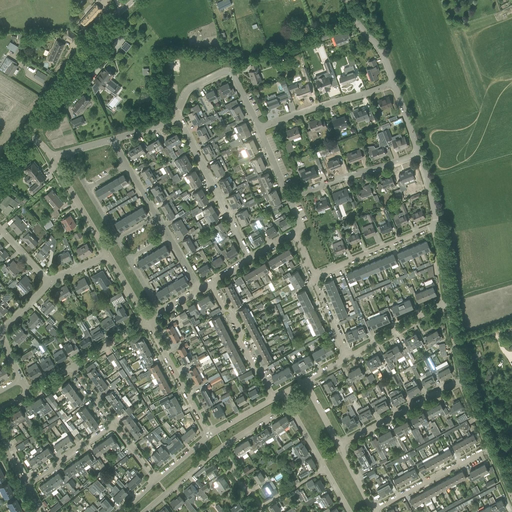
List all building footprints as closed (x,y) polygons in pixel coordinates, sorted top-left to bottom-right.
[(232,5),(229,0),(223,0),(217,3),(220,10),(232,5)] [(80,21),(81,22),(79,24),(80,25),(83,28),(85,26),(86,27),(102,9),(96,4),(85,16),(86,16),(80,21)] [(68,30),(67,31),(64,35),(72,41),(76,36),(68,30)] [(337,46),(344,43),(349,41),(346,35),(349,34),(347,30),(333,35),(337,46)] [(329,37),(327,32),(320,35),(322,41),(329,37)] [(65,45),(56,41),(55,43),(48,60),(56,63),(63,47),(65,45)] [(125,41),(120,47),(126,52),(131,45),(125,41)] [(10,42),(7,48),(15,52),(18,47),(10,42)] [(352,57),(347,59),(350,66),(355,64),(352,57)] [(12,76),(18,66),(15,64),(15,63),(7,58),(0,69),(12,76)] [(375,60),(370,61),(368,62),(370,68),(367,69),(371,80),(377,78),(376,73),(379,72),(378,68),(377,69),(376,66),(377,66),(375,60)] [(320,79),(316,81),(318,88),(319,89),(319,91),(321,90),(322,90),(323,92),(326,91),(326,90),(326,88),(329,87),(330,87),(329,83),(330,83),(330,81),(332,80),(335,79),(336,79),(329,61),(328,62),(328,61),(325,63),(324,64),(327,72),(328,74),(327,74),(328,76),(324,78),(323,76),(323,74),(319,76),(319,77),(320,79)] [(253,84),(257,82),(261,81),(257,70),(258,69),(256,64),(251,66),(252,71),(248,73),(250,77),(251,77),(252,79),(251,79),(253,84)] [(311,80),(307,71),(306,67),(302,68),(304,73),(302,74),(305,82),(307,81),(311,80)] [(356,79),(352,67),(348,68),(350,74),(343,76),(346,83),(346,84),(352,82),(352,81),(352,80),(356,79)] [(105,68),(100,75),(102,75),(100,78),(96,80),(95,81),(101,87),(103,88),(105,85),(113,91),(114,89),(115,89),(116,88),(115,88),(117,86),(109,80),(113,74),(110,72),(111,72),(109,71),(105,68)] [(33,77),(43,83),(47,76),(38,70),(33,77)] [(232,88),(231,89),(227,83),(224,84),(225,85),(220,87),(220,86),(220,87),(221,88),(217,90),(220,96),(221,98),(222,99),(226,97),(226,95),(225,92),(227,91),(229,95),(232,94),(235,93),(232,88)] [(308,85),(299,88),(297,83),(288,86),(290,91),(294,90),(295,94),(296,94),(297,94),(299,98),(297,99),(311,94),(311,96),(312,96),(308,85)] [(216,97),(217,97),(213,90),(210,91),(210,92),(206,94),(206,95),(202,97),(204,101),(208,110),(213,108),(212,104),(211,104),(209,101),(213,99),(215,102),(218,101),(218,100),(216,97)] [(276,96),(276,98),(266,101),(269,109),(275,107),(275,108),(278,107),(278,106),(280,105),(278,102),(288,98),(286,92),(276,96)] [(79,115),(90,101),(83,95),(72,109),(79,115)] [(378,101),(380,106),(381,108),(387,106),(388,107),(392,105),(389,97),(383,100),(383,99),(378,101)] [(242,110),(241,107),(240,108),(239,106),(237,103),(231,106),(222,110),(220,111),(221,115),(226,112),(228,113),(230,112),(232,116),(234,115),(242,110)] [(191,119),(200,114),(202,114),(197,104),(190,108),(192,111),(188,113),(188,114),(189,114),(191,119)] [(357,120),(368,116),(370,121),(374,120),(372,115),(370,110),(366,111),(365,108),(364,108),(364,107),(361,108),(361,109),(361,110),(358,111),(358,109),(353,110),(357,120)] [(244,114),(242,110),(234,115),(237,120),(244,117),(244,116),(243,114),(244,114)] [(206,122),(210,120),(211,119),(213,118),(212,117),(211,116),(210,117),(210,116),(205,118),(204,116),(202,117),(200,114),(191,119),(194,124),(194,125),(201,121),(202,123),(205,121),(206,122)] [(347,125),(347,123),(345,119),(346,119),(346,118),(345,118),(344,116),(336,119),(335,117),(332,119),(336,130),(347,125)] [(73,128),(81,124),(79,118),(70,121),(73,128)] [(316,121),(310,124),(312,131),(310,132),(312,135),(308,137),(311,144),(315,143),(313,139),(318,137),(316,132),(327,128),(324,122),(321,123),(320,118),(315,120),(316,121)] [(230,127),(228,124),(226,125),(224,125),(222,120),(219,122),(223,130),(230,127)] [(234,128),(236,133),(247,128),(245,123),(237,126),(234,128)] [(197,130),(200,136),(210,130),(208,124),(204,126),(201,128),(197,130)] [(290,140),(293,139),(294,141),(301,139),(300,136),(297,127),(293,129),(293,130),(287,132),(290,140)] [(231,146),(242,141),(240,138),(250,134),(247,128),(236,133),(236,134),(238,137),(236,140),(229,143),(231,146)] [(382,131),(383,132),(386,140),(386,141),(392,139),(388,129),(382,131)] [(210,138),(213,136),(210,130),(200,136),(202,141),(210,138)] [(383,132),(377,134),(380,142),(386,140),(383,132)] [(225,133),(218,136),(214,139),(215,141),(226,136),(225,133)] [(176,134),(171,138),(175,144),(176,147),(181,144),(182,141),(180,138),(179,138),(176,134)] [(392,142),(394,146),(396,151),(403,148),(403,146),(407,145),(404,137),(392,142)] [(171,146),(175,144),(171,138),(165,141),(167,145),(168,147),(169,147),(170,150),(173,149),(171,146)] [(158,139),(152,142),(157,150),(160,148),(160,149),(163,152),(165,155),(167,155),(168,156),(170,154),(169,153),(166,147),(164,149),(158,139)] [(244,147),(245,150),(255,145),(253,140),(253,139),(243,144),(242,141),(231,146),(231,148),(232,149),(241,144),(242,147),(244,147)] [(154,152),(157,150),(152,142),(147,146),(150,151),(148,152),(151,158),(153,161),(157,163),(157,162),(154,157),(157,156),(154,152)] [(206,153),(213,150),(218,147),(216,144),(215,144),(214,142),(210,144),(203,148),(206,153)] [(149,159),(151,158),(148,152),(146,153),(140,144),(134,148),(140,158),(140,157),(139,155),(142,153),(144,155),(146,154),(149,159)] [(374,150),(372,147),(366,147),(370,159),(374,157),(375,159),(386,155),(383,149),(385,148),(384,144),(381,145),(382,147),(374,150)] [(245,160),(254,156),(253,153),(258,151),(258,150),(257,150),(255,145),(245,150),(247,156),(238,160),(239,163),(245,160)] [(138,159),(140,158),(134,148),(129,151),(133,158),(136,156),(138,159)] [(214,153),(213,150),(206,153),(208,158),(208,159),(216,155),(216,156),(220,153),(218,150),(214,153)] [(169,153),(171,157),(173,159),(180,154),(178,151),(174,153),(173,151),(169,153)] [(363,158),(360,151),(347,156),(350,163),(354,161),(357,160),(363,158)] [(177,167),(189,160),(185,155),(174,161),(177,167)] [(214,170),(225,164),(221,156),(217,158),(218,160),(211,164),(214,170)] [(263,162),(260,157),(260,156),(250,161),(253,166),(263,162)] [(341,166),(339,161),(338,158),(327,162),(330,170),(341,166)] [(181,173),(192,166),(189,160),(177,167),(181,173)] [(152,173),(150,170),(154,168),(152,165),(157,163),(153,161),(148,164),(149,167),(141,172),(144,178),(152,173)] [(41,171),(38,168),(38,167),(34,162),(31,164),(30,163),(26,167),(27,168),(24,170),(28,175),(27,176),(28,178),(28,179),(29,179),(30,180),(33,178),(37,183),(29,190),(30,191),(30,192),(32,195),(42,186),(40,183),(46,178),(40,172),(41,171)] [(246,180),(258,174),(257,172),(265,168),(265,167),(263,162),(253,166),(254,170),(251,174),(245,177),(246,180)] [(219,174),(221,177),(226,175),(224,172),(228,170),(225,164),(214,170),(217,175),(217,176),(219,174)] [(307,179),(317,175),(314,168),(305,171),(304,169),(298,172),(301,179),(303,178),(304,180),(306,180),(307,180),(307,179)] [(404,181),(409,179),(414,178),(412,172),(414,171),(413,168),(404,171),(405,172),(398,175),(399,178),(402,177),(404,181)] [(191,181),(198,177),(195,171),(185,177),(187,179),(189,178),(191,181)] [(148,184),(152,181),(159,177),(157,174),(156,175),(154,172),(152,173),(144,178),(148,184)] [(270,179),(268,174),(268,173),(263,175),(262,172),(258,174),(246,180),(247,181),(248,182),(254,179),(254,180),(257,179),(260,184),(263,182),(270,179)] [(123,174),(118,178),(122,186),(128,182),(123,174)] [(223,186),(230,183),(226,175),(221,177),(222,179),(219,181),(220,181),(223,186)] [(202,183),(198,177),(191,181),(192,184),(191,185),(192,188),(202,183)] [(395,187),(391,177),(385,179),(381,180),(382,183),(380,184),(377,184),(378,190),(381,190),(382,191),(385,191),(384,188),(390,185),(391,188),(395,187)] [(117,189),(122,186),(118,178),(112,181),(117,189)] [(269,186),(273,184),(270,179),(263,182),(260,184),(261,186),(260,187),(260,189),(261,192),(270,189),(269,186)] [(111,192),(117,189),(112,181),(107,184),(111,192)] [(233,188),(236,186),(233,181),(230,183),(223,186),(225,192),(233,188)] [(242,187),(248,184),(248,182),(247,181),(236,186),(238,189),(242,187)] [(107,184),(101,187),(106,195),(111,192),(107,184)] [(155,195),(161,191),(160,189),(161,188),(159,186),(158,186),(157,185),(151,188),(152,191),(151,192),(153,195),(155,195)] [(356,196),(359,201),(363,200),(363,198),(372,194),(370,187),(369,187),(368,185),(363,187),(364,189),(359,191),(360,194),(359,194),(359,195),(356,196)] [(100,198),(106,195),(101,187),(96,191),(100,198)] [(231,203),(242,197),(240,194),(241,194),(241,193),(241,191),(243,190),(242,187),(238,189),(234,191),(235,193),(228,197),(229,199),(231,203)] [(346,188),(332,194),(336,205),(341,203),(341,201),(347,199),(348,200),(352,199),(350,194),(349,195),(346,188)] [(197,199),(205,195),(202,189),(192,195),(195,201),(197,200),(197,199)] [(278,196),(275,190),(276,190),(275,190),(271,192),(270,189),(261,192),(256,195),(254,196),(255,198),(255,199),(262,196),(265,197),(266,201),(268,200),(278,196)] [(394,191),(397,199),(400,198),(401,201),(404,200),(400,189),(394,191)] [(55,210),(63,203),(60,200),(59,200),(57,197),(54,193),(53,192),(52,190),(44,197),(55,210)] [(159,201),(163,199),(166,197),(162,191),(161,191),(155,195),(159,201)] [(178,193),(171,198),(169,199),(170,202),(178,197),(180,196),(178,193)] [(15,208),(18,203),(5,194),(2,198),(2,199),(3,198),(3,199),(0,203),(0,207),(4,210),(3,212),(7,215),(13,207),(15,208)] [(199,206),(204,203),(208,201),(205,195),(197,199),(197,200),(199,203),(197,204),(199,206)] [(262,213),(269,210),(281,204),(279,202),(281,201),(280,201),(278,196),(268,200),(270,206),(266,208),(261,210),(262,213)] [(240,205),(242,208),(256,201),(255,199),(255,198),(245,203),(242,197),(231,203),(234,208),(234,209),(240,205)] [(324,209),(329,207),(330,207),(328,202),(327,203),(325,197),(320,199),(321,201),(315,204),(316,206),(315,207),(316,207),(319,214),(325,212),(324,209)] [(239,219),(250,214),(248,210),(249,209),(248,208),(257,203),(256,201),(242,208),(243,210),(236,214),(237,214),(239,219)] [(161,206),(165,213),(171,209),(175,207),(174,205),(171,206),(170,203),(168,204),(167,203),(161,206)] [(281,204),(269,210),(270,213),(283,207),(282,204),(281,204)] [(215,211),(211,205),(205,209),(206,212),(203,215),(205,217),(208,215),(215,211)] [(142,207),(137,210),(142,218),(147,215),(142,207)] [(174,214),(178,212),(175,207),(171,209),(165,213),(169,219),(175,216),(174,214)] [(191,214),(193,217),(202,211),(203,211),(201,208),(199,209),(191,214)] [(391,220),(386,208),(382,209),(384,213),(385,213),(388,221),(391,220)] [(136,221),(142,218),(137,210),(131,213),(136,221)] [(190,213),(189,210),(185,213),(179,216),(180,218),(172,223),(173,226),(172,227),(175,230),(185,224),(182,219),(190,213)] [(212,221),(213,223),(218,220),(217,218),(218,217),(215,211),(208,215),(211,221),(212,221)] [(421,211),(417,213),(412,215),(415,221),(424,218),(421,211)] [(131,213),(126,217),(131,224),(136,221),(131,213)] [(252,218),(250,214),(239,219),(242,225),(249,221),(249,220),(252,218)] [(405,215),(399,218),(397,214),(394,215),(398,226),(408,222),(405,215)] [(18,234),(22,231),(26,227),(16,215),(12,219),(14,221),(10,225),(12,228),(13,228),(14,229),(14,230),(18,234)] [(286,218),(284,215),(281,217),(274,221),(277,225),(279,223),(283,229),(287,226),(287,227),(287,226),(290,225),(286,218)] [(67,230),(71,228),(76,225),(73,221),(72,222),(69,216),(61,221),(67,230)] [(125,228),(131,224),(126,217),(121,220),(125,228)] [(52,223),(50,220),(43,224),(46,229),(48,228),(47,226),(52,223)] [(121,220),(119,221),(115,223),(120,231),(125,228),(121,220)] [(218,220),(213,223),(215,225),(214,226),(218,231),(224,228),(221,222),(220,223),(218,220)] [(352,222),(354,229),(353,229),(355,235),(346,238),(348,243),(350,242),(351,244),(360,240),(357,234),(360,233),(358,227),(355,220),(352,222)] [(389,222),(380,226),(378,227),(380,232),(382,231),(383,233),(392,229),(389,222)] [(277,233),(275,229),(273,226),(271,223),(268,225),(270,228),(266,230),(270,237),(274,234),(277,233)] [(185,224),(175,230),(179,236),(188,231),(189,234),(193,231),(195,230),(193,227),(189,230),(185,224)] [(373,227),(371,224),(362,228),(363,231),(366,238),(370,236),(369,235),(373,234),(374,235),(376,234),(373,227)] [(212,243),(208,243),(209,245),(213,244),(216,244),(220,241),(219,239),(228,233),(224,228),(218,231),(215,233),(218,239),(212,243)] [(264,241),(260,234),(259,234),(257,231),(254,232),(255,233),(251,235),(250,234),(248,236),(252,243),(254,241),(256,245),(257,245),(257,244),(261,242),(264,241)] [(37,242),(28,233),(22,239),(26,242),(27,241),(29,244),(32,247),(37,242)] [(50,249),(54,245),(55,246),(56,240),(52,235),(44,242),(46,244),(40,250),(41,251),(37,254),(42,260),(49,254),(47,252),(50,249)] [(182,241),(186,247),(193,243),(191,240),(194,238),(192,235),(182,241)] [(343,244),(342,240),(337,242),(332,244),(332,245),(334,244),(335,247),(334,248),(335,252),(334,252),(335,253),(336,252),(337,254),(346,250),(343,244)] [(424,252),(425,251),(430,249),(427,241),(421,244),(424,252)] [(195,246),(193,243),(186,247),(189,253),(199,247),(197,244),(195,246)] [(87,244),(82,246),(77,250),(82,258),(86,256),(85,255),(88,254),(91,252),(87,244)] [(418,254),(424,252),(421,244),(415,246),(418,254)] [(165,245),(160,248),(164,256),(170,253),(165,245)] [(225,249),(221,251),(225,258),(228,256),(230,259),(234,257),(234,255),(238,253),(233,245),(230,247),(232,249),(227,252),(225,249)] [(415,246),(409,248),(412,257),(418,254),(415,246)] [(159,259),(164,256),(160,248),(154,251),(159,259)] [(289,248),(283,252),(288,259),(293,256),(289,248)] [(407,259),(412,257),(409,248),(403,251),(407,259)] [(72,263),(73,263),(67,249),(64,251),(64,252),(60,254),(59,255),(58,256),(58,257),(57,257),(57,258),(57,259),(57,260),(58,261),(58,262),(59,263),(60,263),(60,264),(61,264),(62,264),(64,265),(64,264),(63,261),(67,260),(67,262),(71,260),(72,263)] [(208,260),(205,254),(202,250),(199,252),(205,262),(208,260)] [(154,251),(149,255),(153,262),(159,259),(154,251)] [(397,253),(399,258),(401,262),(407,259),(403,251),(397,253)] [(283,252),(278,255),(283,262),(288,259),(283,252)] [(223,262),(221,257),(219,254),(216,255),(218,258),(212,261),(213,263),(216,267),(220,265),(219,264),(223,262)] [(392,269),(398,266),(393,254),(387,257),(391,265),(392,269)] [(148,266),(153,262),(149,255),(143,258),(148,266)] [(278,255),(273,258),(278,265),(283,262),(278,255)] [(385,267),(391,265),(387,257),(381,259),(385,267)] [(142,269),(147,266),(148,266),(143,258),(138,261),(142,269)] [(278,265),(273,258),(268,261),(272,268),(278,265)] [(381,259),(376,261),(379,270),(385,267),(381,259)] [(0,266),(0,268),(3,272),(6,275),(10,271),(14,276),(20,270),(15,265),(16,264),(13,261),(7,266),(3,263),(0,266)] [(373,272),(379,270),(376,261),(370,264),(373,272)] [(265,263),(259,266),(264,273),(269,270),(265,263)] [(210,269),(207,265),(207,264),(199,269),(202,275),(206,273),(205,272),(210,269)] [(373,272),(370,264),(364,266),(367,275),(373,272)] [(259,276),(264,273),(259,266),(254,269),(259,276)] [(362,277),(367,275),(364,266),(358,269),(362,277)] [(254,269),(249,272),(254,279),(259,276),(254,269)] [(358,269),(352,271),(356,280),(362,277),(358,269)] [(402,270),(404,275),(405,277),(407,276),(413,274),(412,271),(407,274),(405,269),(402,270)] [(108,286),(107,285),(110,284),(106,278),(106,279),(104,275),(102,271),(92,277),(94,281),(98,279),(103,289),(105,289),(107,287),(108,286)] [(288,277),(291,283),(301,277),(297,271),(291,275),(288,277)] [(350,282),(356,280),(352,271),(346,274),(350,282)] [(248,282),(254,279),(249,272),(244,275),(248,282)] [(11,289),(17,284),(25,293),(32,286),(26,280),(28,279),(25,276),(20,281),(18,281),(16,278),(12,282),(8,286),(11,289)] [(184,276),(178,279),(183,287),(188,284),(184,276)] [(300,285),(304,283),(301,277),(291,283),(294,288),(290,290),(292,293),(301,288),(300,285)] [(89,286),(87,282),(84,278),(78,282),(78,283),(74,285),(79,293),(87,288),(87,287),(89,286)] [(224,286),(227,291),(236,287),(241,284),(238,278),(235,280),(236,283),(232,285),(231,282),(224,286)] [(177,290),(183,287),(178,279),(173,283),(177,290)] [(324,283),(327,289),(335,286),(333,280),(324,283)] [(433,282),(428,284),(425,285),(427,289),(430,297),(436,294),(434,290),(436,290),(433,282)] [(173,283),(167,286),(172,294),(177,290),(173,283)] [(71,293),(68,290),(66,285),(60,289),(60,290),(56,293),(61,300),(69,295),(69,294),(71,293)] [(166,297),(172,294),(167,286),(162,289),(166,297)] [(337,291),(335,286),(327,289),(329,295),(337,291)] [(229,297),(239,292),(236,287),(227,291),(229,297)] [(424,299),(430,297),(427,289),(423,290),(422,287),(419,288),(421,291),(424,299)] [(161,300),(166,297),(162,289),(156,292),(161,300)] [(299,300),(308,296),(305,290),(296,294),(299,300)] [(91,292),(95,303),(99,301),(95,291),(91,292)] [(329,295),(331,301),(340,297),(337,291),(329,295)] [(424,299),(421,291),(415,294),(418,302),(424,299)] [(5,308),(9,304),(6,301),(12,296),(8,292),(1,298),(3,301),(0,303),(0,316),(7,310),(5,308)] [(229,297),(232,302),(239,298),(238,296),(240,295),(239,292),(229,297)] [(115,295),(100,304),(102,307),(105,305),(107,304),(111,302),(117,298),(115,295)] [(208,295),(203,298),(209,308),(211,307),(214,305),(208,295)] [(310,302),(308,296),(299,300),(302,306),(310,302)] [(241,297),(239,298),(232,302),(235,307),(242,304),(241,303),(244,302),(241,297)] [(342,303),(340,297),(331,301),(334,306),(342,303)] [(125,311),(122,307),(120,303),(117,298),(111,302),(114,306),(117,304),(120,308),(116,310),(118,314),(117,313),(113,316),(114,317),(115,316),(119,322),(124,319),(127,317),(124,311),(125,311)] [(199,309),(201,312),(203,315),(206,313),(205,311),(209,308),(203,298),(198,301),(202,308),(199,309)] [(55,306),(52,303),(49,299),(43,304),(44,305),(41,308),(44,312),(47,314),(54,307),(53,307),(55,306)] [(403,302),(407,310),(413,308),(409,299),(403,302)] [(313,307),(310,302),(302,306),(298,308),(301,313),(305,311),(313,307)] [(401,313),(407,310),(403,302),(398,304),(401,313)] [(345,309),(342,303),(334,306),(336,312),(345,309)] [(196,315),(199,313),(201,312),(199,309),(197,305),(195,306),(194,304),(188,307),(192,315),(195,313),(196,315)] [(401,313),(398,304),(392,307),(395,315),(401,313)] [(115,324),(110,317),(113,316),(107,306),(103,308),(105,312),(106,311),(109,316),(100,322),(102,325),(103,324),(107,330),(110,328),(110,327),(115,324)] [(239,310),(241,315),(248,312),(245,307),(239,310)] [(316,313),(313,307),(305,311),(308,317),(316,313)] [(389,321),(387,316),(391,315),(387,307),(384,308),(386,313),(380,315),(384,323),(389,321)] [(347,315),(345,309),(336,312),(339,318),(347,315)] [(250,311),(248,312),(241,315),(244,321),(253,316),(250,311)] [(89,320),(93,318),(93,317),(97,324),(100,322),(96,317),(94,312),(87,316),(89,320)] [(33,328),(39,322),(42,326),(45,323),(41,320),(42,319),(35,313),(30,318),(31,319),(27,322),(33,328)] [(319,319),(316,313),(308,317),(310,323),(319,319)] [(189,320),(187,315),(181,318),(183,322),(182,323),(185,327),(191,324),(189,320)] [(378,326),(384,323),(380,315),(374,317),(378,326)] [(219,316),(210,320),(213,326),(214,325),(222,321),(219,316)] [(254,319),(253,316),(244,321),(247,326),(253,323),(252,320),(254,319)] [(51,326),(55,322),(50,317),(46,320),(51,326)] [(366,334),(364,329),(368,328),(363,317),(359,319),(362,326),(357,328),(360,337),(366,334)] [(378,326),(374,317),(368,320),(372,328),(378,326)] [(321,324),(319,319),(310,323),(313,328),(321,324)] [(224,326),(222,321),(214,325),(217,330),(224,326)] [(170,335),(176,332),(173,327),(178,325),(176,322),(171,324),(172,325),(167,328),(170,335)] [(253,323),(247,326),(249,331),(256,328),(255,326),(257,324),(256,322),(253,323)] [(324,330),(321,324),(313,328),(316,334),(324,330)] [(227,332),(224,326),(217,330),(219,336),(227,332)] [(27,335),(20,327),(17,330),(17,331),(15,333),(15,332),(11,336),(15,339),(11,342),(14,346),(23,337),(24,338),(27,335)] [(54,337),(56,336),(60,334),(54,327),(49,332),(54,337)] [(256,328),(249,331),(252,336),(261,332),(258,327),(256,328)] [(354,339),(360,337),(357,328),(351,331),(354,339)] [(86,329),(82,331),(84,334),(84,335),(83,338),(84,339),(79,342),(83,348),(87,346),(86,345),(91,342),(91,343),(87,336),(90,334),(86,329)] [(104,335),(101,330),(100,329),(92,334),(96,340),(99,338),(99,337),(104,335)] [(431,334),(435,340),(438,338),(439,341),(443,339),(439,333),(439,334),(437,330),(436,331),(431,334)] [(351,331),(350,331),(345,333),(349,341),(354,339),(351,331)] [(178,337),(176,332),(170,335),(174,342),(179,339),(180,340),(184,338),(183,335),(178,337)] [(230,337),(227,332),(219,336),(222,341),(230,337)] [(252,336),(255,342),(264,337),(261,332),(252,336)] [(413,335),(410,337),(416,347),(423,344),(421,340),(419,341),(415,334),(414,335),(413,335)] [(429,342),(426,343),(429,348),(432,346),(433,344),(436,342),(435,340),(431,334),(426,336),(426,337),(429,342)] [(79,350),(75,344),(74,343),(77,341),(73,335),(70,337),(73,341),(71,342),(70,342),(65,345),(67,349),(71,355),(79,350)] [(135,349),(146,343),(144,341),(145,340),(144,338),(143,338),(142,338),(140,336),(131,341),(130,342),(133,346),(135,349)] [(232,342),(230,337),(222,341),(225,346),(232,342)] [(255,342),(257,347),(264,344),(267,342),(264,337),(255,342)] [(416,347),(410,337),(406,339),(405,340),(404,340),(407,344),(405,345),(409,351),(416,347)] [(37,347),(38,346),(41,345),(34,338),(31,341),(37,347)] [(45,342),(41,345),(38,346),(42,352),(47,349),(45,346),(47,345),(45,342)] [(178,349),(182,356),(187,353),(185,348),(189,346),(187,342),(182,345),(183,346),(178,349)] [(225,346),(228,351),(235,348),(232,342),(225,346)] [(141,352),(148,348),(146,343),(135,349),(136,351),(139,349),(141,352)] [(267,349),(264,344),(257,347),(260,352),(267,349)] [(323,347),(328,355),(333,352),(329,344),(323,347)] [(392,349),(397,359),(403,356),(401,353),(397,345),(397,346),(393,347),(393,348),(392,349)] [(322,358),(328,355),(323,347),(318,350),(322,358)] [(143,358),(151,353),(148,348),(141,352),(137,354),(138,356),(142,354),(143,357),(143,358)] [(238,353),(235,348),(228,351),(230,357),(238,353)] [(63,360),(67,358),(61,349),(53,354),(58,363),(62,361),(62,360),(63,360)] [(269,354),(267,349),(260,352),(263,358),(269,354)] [(384,358),(388,365),(391,370),(394,368),(395,365),(393,362),(398,359),(397,359),(392,349),(390,350),(390,349),(389,350),(386,352),(386,351),(386,352),(388,356),(384,358)] [(322,358),(318,350),(312,353),(317,361),(322,358)] [(22,360),(33,354),(33,353),(31,351),(21,357),(22,360)] [(153,362),(152,360),(154,358),(151,353),(143,358),(143,357),(141,359),(143,363),(140,365),(142,368),(153,362)] [(190,358),(187,353),(182,356),(186,363),(191,360),(191,361),(196,359),(194,355),(190,358)] [(230,357),(233,362),(240,358),(238,353),(230,357)] [(111,362),(116,358),(113,354),(107,357),(110,362),(111,362)] [(272,360),(269,354),(263,358),(266,363),(272,360)] [(303,358),(307,366),(313,363),(309,355),(303,358)] [(375,357),(372,359),(376,366),(379,364),(380,366),(384,364),(382,361),(381,362),(377,355),(377,356),(376,357),(376,356),(375,356),(375,357)] [(441,379),(446,376),(441,367),(436,370),(429,356),(426,358),(434,372),(435,373),(437,372),(441,379)] [(46,371),(54,366),(49,357),(41,362),(46,371)] [(243,363),(240,358),(233,362),(236,367),(243,363)] [(302,369),(307,366),(303,358),(298,361),(302,369)] [(424,373),(425,374),(430,384),(435,381),(436,381),(432,374),(434,372),(426,358),(424,359),(429,370),(424,373)] [(378,368),(376,366),(372,359),(369,360),(368,360),(368,361),(367,362),(367,361),(366,362),(369,366),(367,367),(371,372),(378,368)] [(292,365),(294,368),(296,372),(302,369),(298,361),(292,365)] [(40,374),(42,373),(35,363),(27,369),(33,379),(38,376),(37,375),(39,374),(40,374)] [(96,370),(95,368),(96,367),(93,363),(85,368),(88,372),(87,372),(90,377),(97,372),(100,370),(99,368),(96,370)] [(193,377),(198,374),(196,369),(200,367),(198,363),(194,366),(194,367),(189,370),(193,377)] [(246,369),(243,363),(236,367),(238,373),(246,369)] [(448,363),(441,367),(446,376),(452,373),(452,374),(452,373),(449,367),(448,363)] [(141,379),(145,377),(149,374),(153,373),(160,369),(157,364),(148,368),(149,370),(143,373),(142,373),(139,375),(141,379)] [(128,366),(124,369),(129,376),(133,373),(128,366)] [(283,370),(287,378),(293,374),(288,366),(283,370)] [(0,378),(3,376),(5,379),(9,377),(7,375),(8,374),(8,373),(7,374),(3,368),(1,369),(0,367),(0,378)] [(355,368),(353,369),(359,380),(361,378),(360,376),(364,373),(362,370),(361,370),(359,367),(356,369),(355,369),(355,368)] [(162,374),(160,369),(153,373),(156,378),(162,374)] [(287,378),(283,370),(280,371),(279,369),(278,369),(276,371),(277,373),(282,381),(287,378)] [(359,380),(353,369),(351,370),(352,371),(351,371),(352,371),(348,373),(350,377),(346,379),(350,386),(353,385),(352,380),(355,379),(356,381),(359,380)] [(101,377),(104,374),(100,370),(97,372),(90,377),(94,382),(101,376),(101,377)] [(254,375),(251,370),(239,376),(242,381),(254,375)] [(210,381),(220,375),(218,373),(208,378),(210,381)] [(276,384),(282,381),(277,373),(272,376),(276,384)] [(165,379),(162,374),(156,378),(158,383),(165,379)] [(201,378),(198,374),(193,377),(197,384),(202,381),(203,382),(207,380),(205,376),(201,378)] [(328,391),(332,389),(334,387),(333,384),(337,382),(335,378),(333,374),(328,377),(330,380),(323,384),(324,386),(325,385),(328,391)] [(425,387),(430,384),(425,374),(419,377),(425,387)] [(220,375),(210,381),(212,384),(222,379),(220,375)] [(104,381),(101,377),(101,376),(94,382),(97,386),(104,381)] [(101,391),(110,384),(107,379),(104,381),(97,386),(101,391)] [(158,390),(161,388),(168,384),(165,379),(158,383),(160,386),(156,387),(157,388),(153,390),(154,392),(158,390)] [(414,379),(409,382),(414,392),(418,391),(418,392),(421,391),(414,379)] [(65,392),(72,387),(68,382),(61,387),(63,390),(61,392),(62,394),(63,393),(65,392)] [(411,394),(414,392),(409,382),(404,385),(406,388),(408,392),(410,397),(412,396),(411,394)] [(109,400),(119,393),(115,388),(117,387),(115,384),(114,385),(110,388),(112,390),(105,395),(107,397),(109,400)] [(171,390),(168,384),(161,388),(164,393),(171,390)] [(204,397),(210,395),(207,390),(211,387),(210,384),(205,386),(206,388),(201,390),(204,397)] [(68,397),(75,392),(72,387),(65,392),(68,397)] [(343,395),(341,392),(343,391),(341,387),(335,390),(337,393),(330,396),(331,398),(334,404),(341,400),(339,397),(343,395)] [(255,388),(251,391),(248,392),(252,398),(259,394),(255,388)] [(394,390),(393,391),(399,402),(404,399),(405,399),(400,391),(399,391),(398,390),(397,390),(396,390),(395,390),(394,390)] [(394,404),(399,402),(393,391),(388,394),(390,398),(394,405),(394,404)] [(68,397),(67,398),(65,399),(67,402),(70,399),(72,401),(79,396),(75,392),(68,397)] [(222,401),(227,398),(231,396),(228,392),(220,397),(222,401)] [(46,398),(50,403),(55,400),(55,399),(51,393),(46,398)] [(122,397),(119,393),(109,400),(112,404),(122,397)] [(246,401),(244,396),(243,395),(242,393),(239,395),(240,397),(236,399),(239,405),(246,401)] [(345,402),(347,400),(355,396),(354,393),(343,398),(345,402)] [(212,399),(210,395),(204,397),(208,405),(213,402),(214,403),(218,400),(217,397),(212,399)] [(385,395),(378,399),(380,403),(383,409),(388,406),(388,407),(389,406),(386,402),(388,401),(385,395)] [(82,401),(79,396),(72,401),(69,403),(73,408),(75,406),(82,401)] [(178,402),(175,396),(168,400),(166,396),(159,400),(161,404),(163,403),(167,409),(178,402)] [(231,396),(227,398),(233,407),(236,406),(231,396)] [(347,400),(350,405),(353,404),(352,401),(357,399),(355,396),(347,400)] [(112,404),(116,409),(125,402),(122,397),(112,404)] [(44,404),(43,402),(41,398),(35,401),(40,408),(42,411),(42,412),(50,407),(47,402),(44,404)] [(378,412),(383,409),(380,403),(378,399),(371,403),(372,407),(374,406),(378,412)] [(58,405),(55,400),(50,403),(54,408),(57,405),(58,405)] [(347,400),(345,402),(349,411),(346,412),(348,415),(346,416),(341,419),(344,422),(346,421),(349,428),(351,427),(351,426),(357,423),(352,415),(355,414),(350,405),(347,400)] [(40,408),(35,401),(31,404),(35,411),(37,414),(42,411),(40,408)] [(450,409),(452,413),(453,414),(457,412),(455,410),(459,408),(461,411),(464,410),(462,407),(462,406),(459,401),(452,405),(453,407),(450,409)] [(122,412),(124,415),(131,409),(136,405),(135,404),(130,408),(129,406),(125,402),(116,409),(119,414),(122,412)] [(177,415),(175,412),(181,408),(178,402),(167,409),(170,414),(167,416),(169,419),(174,416),(177,415)] [(37,414),(35,411),(31,404),(26,407),(28,410),(26,411),(28,415),(33,413),(35,416),(37,414)] [(224,413),(219,404),(212,408),(214,411),(214,412),(212,413),(215,417),(217,416),(217,417),(224,413)] [(448,413),(446,407),(443,409),(440,404),(433,407),(436,413),(440,411),(443,416),(448,413)] [(373,415),(367,405),(362,408),(367,418),(372,415),(373,415)] [(82,416),(89,411),(85,406),(76,413),(79,418),(82,416)] [(433,415),(436,413),(433,407),(427,411),(432,420),(435,419),(433,415)] [(362,421),(367,418),(362,408),(356,411),(362,421)] [(26,419),(20,409),(15,412),(21,422),(22,423),(27,420),(26,419)] [(133,412),(131,409),(124,415),(125,417),(122,419),(126,424),(132,419),(129,415),(133,412)] [(57,413),(62,420),(67,416),(64,412),(61,414),(59,411),(57,413)] [(89,411),(82,416),(79,418),(81,420),(83,418),(85,421),(92,416),(89,411)] [(15,412),(10,415),(17,425),(21,422),(15,412)] [(428,423),(423,413),(417,416),(420,423),(422,426),(428,423)] [(465,413),(458,417),(461,422),(467,418),(465,413)] [(70,414),(67,416),(62,420),(67,427),(69,426),(66,421),(67,421),(72,417),(70,414)] [(17,426),(16,426),(17,425),(10,415),(5,418),(10,426),(12,429),(17,426)] [(39,417),(43,424),(45,427),(48,425),(46,422),(45,423),(40,416),(39,417)] [(95,420),(92,416),(85,421),(88,425),(95,420)] [(286,416),(279,420),(283,426),(285,429),(289,426),(289,427),(293,425),(290,421),(289,422),(286,416)] [(411,419),(416,429),(419,428),(417,425),(420,423),(417,416),(411,419)] [(158,425),(154,418),(151,419),(149,420),(154,428),(158,425)] [(454,425),(452,422),(450,418),(446,421),(449,426),(445,428),(446,430),(454,425)] [(136,423),(132,419),(126,424),(129,429),(136,423)] [(88,425),(89,426),(92,430),(99,425),(95,420),(88,425)] [(274,428),(271,429),(275,435),(280,432),(278,429),(283,426),(279,420),(272,424),(274,428)] [(404,431),(406,435),(409,433),(407,429),(410,428),(407,421),(400,425),(404,431)] [(461,424),(463,426),(464,429),(465,431),(468,430),(470,429),(466,421),(461,424)] [(139,428),(142,426),(140,424),(138,426),(136,423),(129,429),(132,433),(139,428)] [(63,424),(60,426),(65,432),(66,434),(67,433),(69,431),(63,424)] [(146,430),(143,425),(142,426),(139,428),(132,433),(136,438),(138,437),(139,439),(145,435),(143,433),(146,430)] [(406,435),(404,431),(400,425),(394,428),(397,434),(395,435),(397,438),(399,437),(400,438),(406,435)] [(196,433),(194,431),(194,430),(194,429),(194,430),(190,426),(187,429),(188,429),(186,431),(191,437),(196,433)] [(433,434),(428,436),(429,439),(438,434),(434,427),(430,429),(433,434)] [(267,428),(260,432),(265,441),(272,437),(274,440),(277,438),(275,435),(271,429),(269,431),(267,428)] [(400,444),(397,438),(395,435),(393,436),(391,434),(392,434),(391,433),(390,430),(389,431),(384,434),(389,444),(394,441),(397,447),(400,445),(400,444)] [(452,432),(451,430),(443,434),(448,442),(451,441),(448,434),(452,432)] [(468,437),(471,443),(477,440),(473,434),(471,435),(468,430),(465,431),(468,437)] [(21,433),(25,439),(30,436),(27,431),(23,433),(22,433),(21,433)] [(154,438),(156,436),(152,431),(145,436),(148,440),(149,442),(154,438)] [(186,441),(191,437),(186,431),(184,433),(184,434),(181,436),(183,438),(184,439),(186,441)] [(255,440),(252,441),(257,449),(260,447),(260,448),(267,443),(265,441),(260,432),(253,436),(255,440)] [(18,443),(23,440),(20,434),(14,438),(18,443)] [(390,446),(389,444),(384,434),(381,435),(380,435),(378,436),(378,437),(379,439),(379,440),(380,440),(381,443),(379,445),(381,450),(385,456),(386,456),(386,455),(387,454),(386,453),(387,453),(386,451),(385,449),(390,446)] [(68,446),(73,442),(68,435),(63,438),(68,446)] [(111,446),(113,449),(118,445),(111,435),(106,439),(111,446)] [(421,435),(417,436),(418,438),(421,443),(429,439),(428,436),(423,438),(421,435)] [(145,442),(148,440),(145,436),(138,441),(141,445),(145,442)] [(180,441),(177,437),(172,441),(172,442),(177,448),(182,444),(183,444),(181,442),(180,441)] [(468,437),(463,440),(466,446),(471,443),(468,437)] [(64,449),(68,446),(63,438),(59,442),(64,449)] [(177,448),(172,442),(172,441),(169,438),(166,440),(169,444),(166,446),(170,450),(170,451),(171,451),(172,453),(173,453),(172,452),(177,448)] [(456,440),(457,442),(461,449),(466,446),(463,440),(462,438),(456,440)] [(106,439),(102,442),(107,449),(111,446),(106,439)] [(248,440),(241,444),(247,453),(245,450),(249,447),(251,450),(252,449),(253,451),(257,449),(252,441),(250,443),(248,440)] [(26,446),(23,441),(18,445),(21,450),(26,446)] [(59,452),(64,449),(59,442),(54,445),(59,452)] [(102,442),(97,445),(102,452),(107,449),(102,442)] [(296,446),(293,447),(294,450),(294,452),(296,455),(297,455),(299,457),(296,458),(298,461),(299,461),(306,457),(305,454),(308,452),(304,445),(303,445),(302,442),(296,446)] [(357,455),(367,450),(363,442),(360,444),(361,446),(354,449),(357,455)] [(456,452),(461,449),(457,442),(452,445),(456,452)] [(240,457),(247,453),(241,444),(234,448),(240,457)] [(97,456),(102,452),(97,445),(92,449),(97,456)] [(155,449),(156,450),(164,460),(169,455),(169,456),(169,455),(167,453),(168,453),(167,452),(164,449),(163,450),(161,446),(156,450),(155,449)] [(43,461),(48,458),(43,450),(41,447),(36,450),(37,451),(43,461)] [(48,447),(43,450),(48,458),(53,454),(48,447)] [(159,464),(164,460),(156,450),(155,449),(152,451),(156,456),(154,458),(155,459),(156,461),(157,462),(159,464)] [(411,455),(416,453),(415,452),(416,452),(417,451),(415,449),(407,453),(411,460),(412,459),(410,455),(411,455)] [(442,461),(448,458),(444,452),(443,449),(437,452),(439,455),(442,461)] [(450,449),(444,452),(448,458),(453,456),(453,455),(450,449)] [(368,457),(371,456),(367,450),(357,455),(360,461),(368,457)] [(43,461),(37,451),(32,455),(39,464),(43,461)] [(90,467),(98,462),(97,460),(95,458),(93,460),(88,453),(83,456),(88,464),(90,467)] [(121,458),(118,454),(117,453),(112,457),(115,460),(116,462),(121,458)] [(34,468),(39,464),(32,455),(29,457),(30,457),(26,459),(30,464),(29,465),(31,467),(33,466),(34,468)] [(371,455),(371,456),(368,457),(360,461),(363,467),(370,464),(371,465),(375,463),(371,455)] [(437,464),(442,461),(439,455),(434,458),(437,464)] [(83,456),(78,460),(84,467),(86,470),(90,467),(88,464),(83,456)] [(126,456),(117,463),(120,466),(125,462),(129,459),(126,456)] [(305,470),(299,474),(301,478),(307,474),(313,471),(311,467),(315,465),(311,457),(308,459),(306,457),(299,461),(301,464),(302,463),(303,465),(306,464),(309,468),(305,470)] [(432,467),(437,464),(434,458),(429,460),(432,467)] [(86,470),(84,467),(78,460),(74,463),(81,473),(86,470)] [(427,470),(432,467),(429,460),(423,463),(427,470)] [(427,470),(423,463),(422,461),(416,464),(418,466),(421,473),(422,472),(427,470)] [(79,475),(81,473),(74,463),(69,466),(74,474),(77,472),(79,475)] [(217,473),(218,472),(217,470),(218,469),(214,464),(206,469),(205,470),(208,475),(207,475),(210,479),(214,476),(214,475),(216,474),(217,474),(217,473)] [(477,468),(483,479),(485,478),(483,474),(488,471),(484,464),(483,465),(477,468)] [(117,468),(115,465),(110,469),(116,476),(118,474),(114,469),(117,468)] [(246,474),(250,472),(256,468),(254,465),(249,469),(248,466),(243,469),(244,472),(246,474)] [(64,470),(67,474),(69,477),(72,475),(74,478),(76,477),(74,474),(69,466),(64,470)] [(204,470),(205,470),(206,469),(204,466),(197,472),(199,474),(204,470)] [(418,475),(413,466),(408,469),(409,471),(413,477),(418,475)] [(483,479),(477,468),(476,468),(470,472),(469,472),(473,479),(477,477),(480,481),(483,479)] [(129,472),(127,474),(137,484),(141,479),(142,479),(140,477),(141,475),(136,470),(132,475),(129,472)] [(261,480),(263,483),(268,479),(265,474),(263,476),(260,471),(254,475),(258,482),(261,480)] [(404,474),(407,480),(413,477),(409,471),(404,474)] [(457,474),(460,480),(466,477),(462,471),(457,474)] [(61,481),(64,480),(62,477),(59,472),(54,476),(61,486),(63,484),(61,481)] [(132,488),(137,484),(127,474),(125,476),(130,480),(127,483),(128,484),(129,485),(129,486),(130,486),(132,488)] [(404,474),(399,477),(402,483),(407,480),(404,474)] [(455,483),(460,480),(457,474),(452,476),(455,483)] [(56,489),(61,486),(54,476),(49,479),(54,486),(56,489)] [(390,486),(393,485),(389,477),(387,479),(386,478),(383,479),(381,476),(378,478),(386,492),(388,490),(389,491),(392,490),(391,489),(392,489),(390,486)] [(455,483),(452,476),(446,479),(450,486),(455,483)] [(223,477),(218,480),(216,481),(219,486),(216,487),(220,494),(226,491),(226,490),(229,487),(223,477)] [(402,483),(399,477),(393,479),(397,486),(402,483)] [(275,488),(272,484),(271,482),(272,481),(270,478),(268,479),(263,483),(265,485),(261,487),(266,494),(268,493),(269,493),(271,495),(277,492),(275,488)] [(380,495),(386,492),(378,478),(375,479),(377,483),(374,484),(380,495),(381,495),(380,495)] [(50,490),(54,486),(49,479),(45,482),(50,490)] [(94,482),(102,491),(105,488),(97,479),(94,482)] [(445,489),(450,486),(446,479),(441,482),(445,489)] [(324,487),(320,480),(308,486),(310,490),(316,486),(318,491),(324,487)] [(49,490),(50,490),(45,482),(40,486),(39,487),(42,491),(43,490),(47,495),(51,492),(49,490)] [(100,493),(102,491),(94,482),(91,485),(92,485),(88,488),(93,493),(97,490),(100,493)] [(445,489),(441,482),(436,485),(439,491),(445,489)] [(10,488),(7,483),(0,486),(0,489),(1,492),(10,488)] [(115,485),(113,487),(122,497),(127,493),(125,491),(126,491),(125,490),(122,488),(120,490),(115,485)] [(197,491),(196,489),(193,485),(188,489),(187,488),(184,491),(184,490),(184,491),(189,497),(187,499),(190,503),(191,502),(191,503),(194,503),(195,496),(193,495),(195,493),(197,495),(199,493),(197,491)] [(434,494),(439,491),(436,485),(431,488),(434,494)] [(118,502),(122,497),(113,487),(111,489),(110,489),(112,491),(110,494),(115,499),(116,500),(118,502)] [(468,495),(470,497),(477,493),(473,487),(471,489),(473,492),(468,495)] [(13,493),(10,488),(1,492),(4,498),(13,493)] [(434,494),(431,488),(426,491),(429,497),(434,494)] [(304,500),(299,492),(298,489),(295,491),(301,502),(304,500)] [(229,498),(230,497),(234,495),(231,490),(226,493),(229,498)] [(306,503),(313,498),(311,496),(307,498),(302,490),(299,492),(304,500),(306,503)] [(431,500),(429,497),(426,491),(420,493),(424,500),(426,503),(429,502),(431,501),(431,500)] [(210,499),(204,492),(200,495),(206,502),(210,499)] [(318,503),(320,502),(323,507),(327,505),(326,504),(332,501),(332,500),(332,501),(330,497),(328,493),(322,497),(316,500),(318,503)] [(424,500),(420,493),(415,496),(419,503),(424,500)] [(67,494),(62,497),(66,502),(71,499),(67,494)] [(184,501),(183,500),(179,496),(175,500),(174,499),(170,502),(176,508),(184,501)] [(420,506),(419,503),(415,496),(410,499),(413,506),(414,506),(415,508),(420,506)] [(102,505),(108,511),(113,507),(113,506),(111,504),(110,503),(110,504),(106,499),(104,497),(100,502),(101,503),(102,505)] [(306,503),(307,505),(316,500),(314,497),(313,498),(306,503)] [(18,504),(15,499),(7,503),(10,508),(18,504)] [(501,499),(495,502),(500,510),(505,507),(501,499)] [(272,511),(278,511),(279,511),(280,511),(279,508),(282,505),(279,501),(276,503),(273,504),(272,504),(271,505),(271,504),(270,505),(271,505),(268,507),(271,510),(272,511)] [(239,502),(235,505),(231,508),(232,509),(231,510),(232,511),(238,511),(243,508),(239,502)] [(493,511),(496,511),(500,510),(495,502),(490,505),(493,511)] [(54,506),(50,510),(52,511),(53,511),(61,506),(59,503),(54,506)] [(186,506),(190,511),(196,511),(197,511),(190,503),(186,506)]
